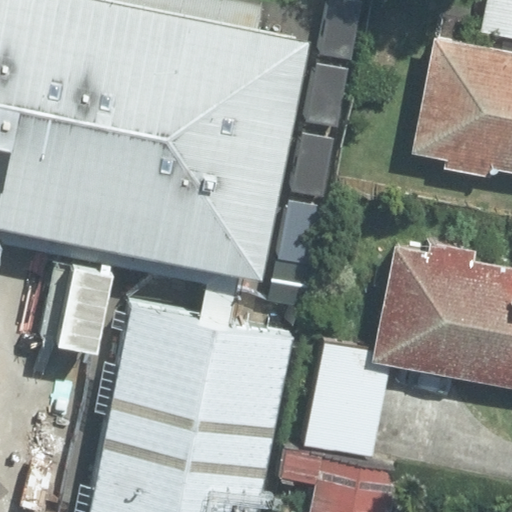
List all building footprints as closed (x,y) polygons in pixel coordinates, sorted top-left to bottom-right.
[(307,20),(214,0),(0,0),(0,203),(255,259),(307,20)] [(511,38),(432,25),(413,143),(446,148),(445,156),(511,167),(511,38)] [(511,238),(398,221),(378,352),(511,372),(511,238)] [(257,511),(295,326),(132,293),(88,511),(257,511)] [(312,475),(307,511),(387,511),(395,460),(287,445),(283,471),(312,475)]
